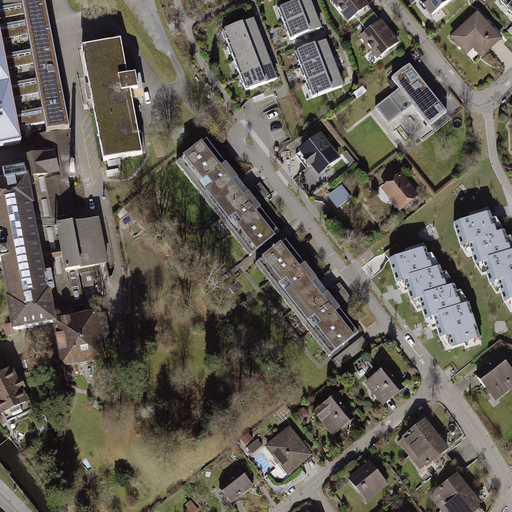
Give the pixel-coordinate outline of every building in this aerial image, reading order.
[(47,135),(72,130),(45,0),(42,0),(20,4),(47,135)] [(371,12),(361,0),(341,0),(333,7),(350,29),(371,12)] [(412,0),(432,23),(453,6),(448,0),(412,0)] [(310,4),(282,14),(294,45),(322,35),(310,4)] [(503,45),(478,17),(451,42),(467,60),(474,54),(483,63),(503,45)] [(0,157),(25,153),(0,20),(0,157)] [(254,24),(225,35),(248,95),(278,84),(254,24)] [(400,48),(383,28),(361,45),(378,66),(400,48)] [(142,157),(131,97),(138,95),(135,80),(128,81),(121,45),(82,53),(103,164),(142,157)] [(326,46),(298,57),(315,101),(343,90),(326,46)] [(403,141),(443,111),(410,67),(370,97),(403,141)] [(24,132),(43,131),(42,114),(23,115),(24,132)] [(344,164),(323,140),(300,160),(322,184),(344,164)] [(249,261),(278,238),(207,147),(178,170),(249,261)] [(57,172),(52,151),(21,158),(26,180),(57,172)] [(403,169),(382,182),(397,208),(419,195),(403,169)] [(53,217),(74,213),(66,174),(45,178),(53,217)] [(27,185),(0,190),(0,273),(13,341),(57,332),(42,254),(60,250),(71,308),(89,305),(82,270),(109,265),(100,220),(36,232),(27,185)] [(345,185),(330,192),(337,207),(352,199),(345,185)] [(470,220),(455,225),(462,246),(469,244),(470,245),(476,266),(484,263),(490,284),(498,281),(505,303),(511,300),(511,253),(510,254),(504,233),(497,235),(490,214),(470,220)] [(331,364),(360,341),(286,247),(257,270),(331,364)] [(426,248),(388,259),(396,283),(406,280),(412,302),(421,299),(427,320),(436,317),(442,338),(448,336),(452,347),(479,339),(469,305),(461,307),(454,286),(446,288),(440,268),(433,270),(426,248)] [(98,324),(54,336),(64,377),(109,366),(98,324)] [(511,388),(511,371),(500,357),(474,377),(494,403),(511,388)] [(0,417),(1,420),(30,405),(12,371),(0,377),(0,417)] [(406,394),(388,372),(366,389),(384,412),(406,394)] [(352,432),(332,407),(314,421),(334,447),(352,432)] [(418,468),(446,447),(423,417),(395,439),(418,468)] [(314,461),(290,432),(264,454),(288,482),(314,461)] [(386,481),(368,458),(346,475),(364,498),(386,481)] [(448,511),(464,511),(478,501),(454,472),(431,490),(448,511)] [(217,494),(232,511),(256,491),(241,474),(217,494)]
